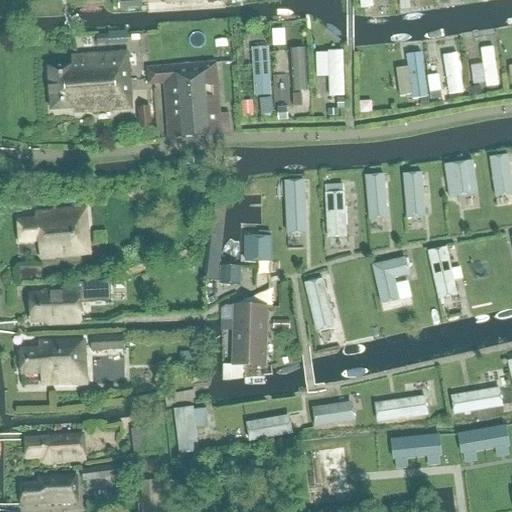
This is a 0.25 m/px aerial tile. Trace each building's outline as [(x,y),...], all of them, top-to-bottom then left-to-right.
[(117,0),(118,9),(132,8),(131,0),(117,0)] [(358,0),(360,8),(373,7),(371,0),(358,0)] [(271,95),(268,47),(250,48),(253,96),(271,95)] [(290,48),(293,91),(307,91),(304,47),(290,48)] [(485,83),(485,88),(498,86),(493,47),(480,48),(482,63),(470,65),(473,85),(485,83)] [(343,50),(327,51),(327,53),(316,53),(316,77),(328,76),(329,97),(344,96),(343,50)] [(428,97),(422,53),(406,55),(408,67),(395,69),(399,97),(411,95),(411,100),(428,97)] [(456,53),(442,55),(448,96),(462,93),(456,53)] [(130,110),(126,54),(71,58),(72,67),(47,68),(50,111),(75,110),(75,114),(130,110)] [(163,84),(165,104),(218,100),(215,64),(146,70),(147,86),(163,84)] [(427,76),(431,101),(442,99),(438,74),(427,76)] [(387,75),(362,77),(364,105),(389,104),(387,75)] [(481,95),(480,86),(467,89),(468,98),(481,95)] [(302,106),(301,94),(292,94),(293,106),(302,106)] [(271,98),(259,98),(260,115),(272,114),(271,98)] [(428,98),(420,99),(421,107),(429,106),(428,98)] [(221,136),(218,100),(165,104),(167,140),(187,138),(221,136)] [(253,116),(252,101),(241,101),(242,116),(253,116)] [(287,120),(286,106),(276,107),(277,121),(287,120)] [(136,109),(138,130),(151,129),(149,108),(136,109)] [(511,197),(511,189),(508,158),(489,160),(495,201),(511,197)] [(477,197),(472,164),(445,168),(449,202),(477,197)] [(383,171),(384,181),(400,179),(399,168),(383,171)] [(424,220),(421,176),(403,177),(407,222),(424,220)] [(387,222),(382,177),(365,179),(369,223),(387,222)] [(287,235),(305,234),(303,182),(285,183),(287,235)] [(270,213),(269,189),(245,190),(246,214),(270,213)] [(325,195),(327,239),(345,238),(342,194),(325,195)] [(89,254),(85,209),(49,213),(35,215),(35,220),(17,222),(19,243),(38,241),(40,259),(52,258),(89,254)] [(244,216),(243,227),(268,228),(268,217),(244,216)] [(389,237),(389,228),(371,227),(371,237),(389,237)] [(245,262),(270,262),(270,236),(245,236),(245,262)] [(105,237),(91,238),(92,251),(106,250),(105,237)] [(455,296),(445,249),(428,253),(438,300),(455,296)] [(408,276),(404,259),(372,266),(381,304),(398,300),(393,279),(408,276)] [(218,267),(217,286),(238,287),(240,268),(218,267)] [(305,285),(316,332),(333,328),(321,281),(305,285)] [(30,326),(69,325),(79,320),(79,304),(110,303),(110,283),(74,284),(74,288),(45,290),(45,294),(29,295),(30,326)] [(232,366),(264,367),(266,308),(233,307),(232,366)] [(117,336),(90,337),(90,352),(118,351),(118,350),(123,350),(123,339),(117,339),(117,336)] [(86,386),(83,342),(38,343),(38,350),(20,351),(20,375),(41,374),(41,386),(86,386)] [(450,398),(453,415),(501,407),(498,390),(450,398)] [(426,416),(424,399),(374,406),(377,423),(426,416)] [(355,426),(351,406),(311,412),(314,431),(355,426)] [(174,411),(180,455),(197,453),(192,409),(174,411)] [(296,438),(290,418),(245,427),(247,446),(296,438)] [(161,453),(158,427),(130,431),(134,457),(161,453)] [(504,428),(455,436),(458,456),(507,449),(504,428)] [(84,461),(83,436),(24,440),(26,456),(42,455),(43,464),(84,461)] [(439,436),(388,441),(390,461),(441,457),(439,436)] [(348,478),(349,453),(335,453),(334,478),(348,478)] [(161,511),(161,509),(179,508),(177,481),(159,481),(159,467),(167,466),(167,460),(139,462),(140,475),(138,475),(139,482),(140,511),(161,511)] [(82,483),(110,479),(122,477),(121,466),(81,472),(82,483)] [(76,504),(76,477),(38,478),(38,485),(20,486),(20,506),(76,504)]
